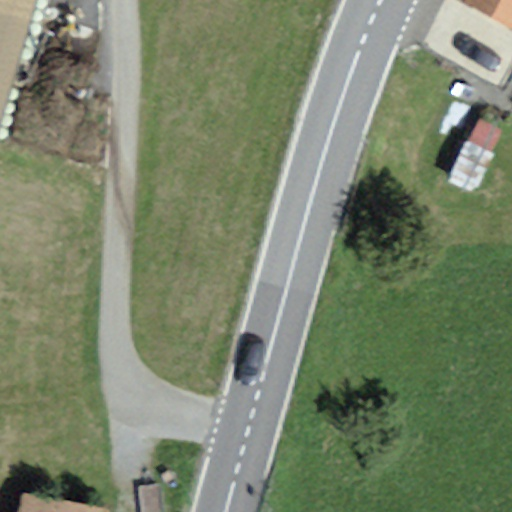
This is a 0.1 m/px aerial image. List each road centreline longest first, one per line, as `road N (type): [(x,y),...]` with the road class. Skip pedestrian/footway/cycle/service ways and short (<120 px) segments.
road 1 (secondary): [(383,0),(351,80),(230,511)]
road 2 (track): [(131,0),(121,352),(139,388),(253,430)]
